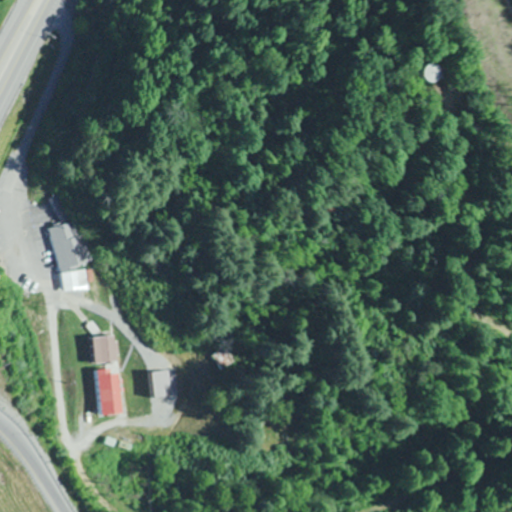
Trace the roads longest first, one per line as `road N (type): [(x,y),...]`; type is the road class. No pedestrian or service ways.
road 1 (residential): [(116,511),(83,467),(67,426),(53,296),(21,233),(14,199)]
road 2 (residential): [(14,199),(20,166),(71,55),(68,27),(42,2)]
